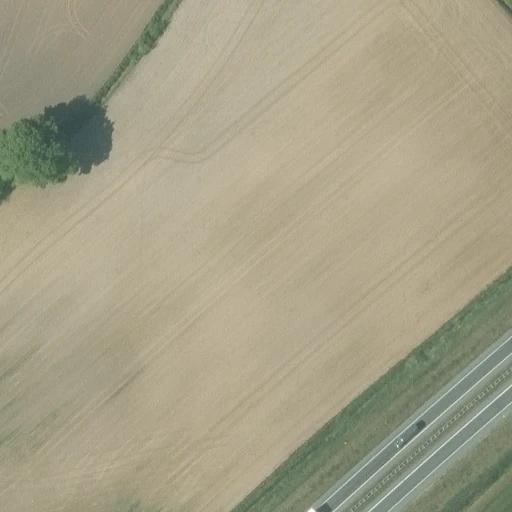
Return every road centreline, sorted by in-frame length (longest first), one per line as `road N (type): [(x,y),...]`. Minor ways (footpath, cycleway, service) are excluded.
road 1 (trunk): [(511,348),(321,511)]
road 2 (trunk): [(378,511),(511,397)]
